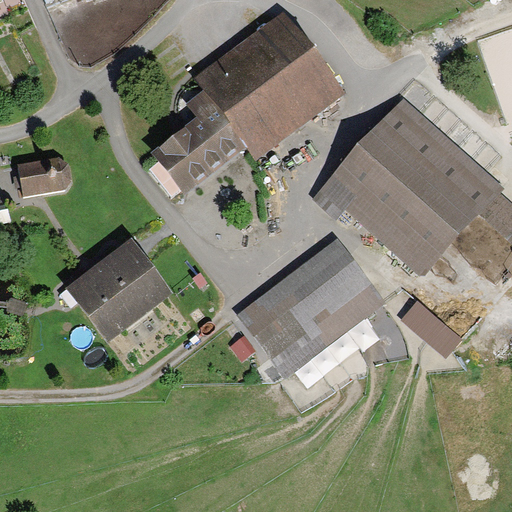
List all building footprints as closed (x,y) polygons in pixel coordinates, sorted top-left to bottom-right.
[(194,88),(204,101),(245,154),(254,165),(344,94),(283,18),(194,88)] [(180,205),(245,154),(204,101),(186,114),(197,128),(188,135),(149,164),(180,205)] [(511,246),(511,210),(498,198),(503,192),(404,105),(318,202),(334,217),(344,206),(423,275),(476,215),(511,246)] [(60,163),(21,169),(27,201),(66,194),(72,183),(70,169),(60,163)] [(131,245),(66,295),(108,351),(174,301),(131,245)] [(339,246),(240,321),(285,381),(384,306),(339,246)] [(419,300),(402,320),(448,360),(465,341),(419,300)]
